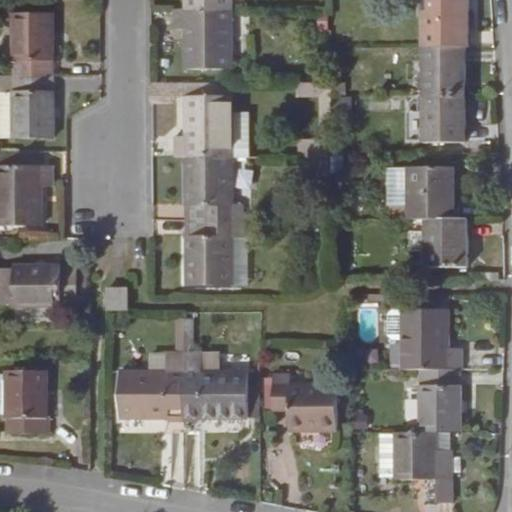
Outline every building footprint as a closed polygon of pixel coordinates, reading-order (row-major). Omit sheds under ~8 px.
[(185,0),(185,9),(231,10),(231,0),(185,0)] [(468,48),(468,0),(421,0),(422,48),(423,48),(464,47),(468,48)] [(185,9),(174,9),(174,29),(186,29),(186,69),(231,69),(231,10),(185,9)] [(53,76),(54,13),(13,13),(13,76),(53,76)] [(423,96),(464,96),(464,47),(423,48),(423,96)] [(13,76),(0,75),(0,137),(13,136),(14,139),(53,139),(53,76),(13,76)] [(232,83),(185,84),(185,96),(185,135),(174,135),(174,156),(186,157),(231,157),(249,157),(249,114),(232,114),(232,83)] [(321,96),(331,96),(331,83),(296,83),(296,96),(321,96)] [(185,84),(151,84),(151,102),(172,102),(172,96),(185,96),(185,84)] [(321,140),(331,140),(331,96),(321,96),(321,140)] [(464,96),(423,96),(423,143),(464,143),(464,96)] [(331,157),(331,155),(331,140),(321,140),(300,140),(300,157),(331,157)] [(41,151),(0,150),(0,165),(41,166),(41,151)] [(213,221),(243,221),(242,191),(232,191),(231,157),(186,157),(186,205),(213,205),(213,221)] [(331,157),(300,157),(299,174),(331,175),(331,157)] [(41,166),(0,165),(0,225),(41,225),(42,186),(54,186),(54,166),(41,166)] [(454,168),(408,169),(408,171),(391,171),(391,217),(407,214),(408,221),(425,221),(454,221),(454,168)] [(213,205),(186,205),(186,221),(213,221),(213,205)] [(213,236),(213,221),(186,221),(186,237),(213,236)] [(243,221),(213,221),(213,236),(186,237),(186,286),(246,286),(246,238),(243,238),(243,221)] [(454,221),(425,221),(425,233),(425,251),(424,267),(467,267),(467,221),(454,221)] [(425,233),(412,233),(412,251),(425,251),(425,233)] [(77,306),(78,265),(14,266),(14,270),(14,304),(14,306),(77,306)] [(78,265),(77,306),(87,306),(87,265),(78,265)] [(14,270),(0,269),(0,304),(14,304),(14,270)] [(107,288),(107,310),(127,310),(128,288),(107,288)] [(448,349),(448,310),(421,310),(421,301),(402,301),(402,310),(387,310),(388,326),(402,326),(402,369),(420,369),(460,370),(460,349),(448,349)] [(184,398),(184,354),(178,354),(150,355),(150,372),(119,372),(119,418),(169,418),(168,398),(184,398)] [(249,418),(249,372),(218,373),(217,354),(190,356),(190,354),(184,354),(184,398),(199,398),(199,418),(249,418)] [(460,433),(460,370),(420,369),(420,433),(450,433),(460,433)] [(0,413),(6,414),(7,434),(47,434),(47,370),(7,370),(7,374),(0,374),(0,413)] [(261,418),(261,372),(249,372),(249,418),(261,418)] [(291,386),(291,374),(273,374),(273,378),(266,378),(266,386),(273,385),(272,403),(293,402),(293,410),(289,410),(289,430),(338,430),(336,384),(291,386)] [(184,418),(184,398),(168,398),(169,418),(184,418)] [(199,398),(184,398),(184,418),(199,418),(199,398)] [(420,433),(381,432),(381,477),(396,477),(396,479),(436,479),(436,503),(452,503),(452,451),(450,451),(450,433),(420,433)]
